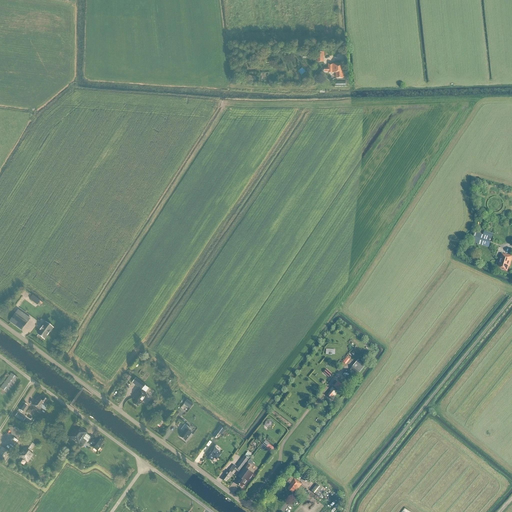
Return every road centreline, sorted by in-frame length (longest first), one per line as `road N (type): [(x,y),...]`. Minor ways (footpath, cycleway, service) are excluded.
road 1 (tertiary): [(256,511),(0,321)]
road 2 (track): [(347,511),(355,490),(511,297)]
road 3 (unclassified): [(145,463),(0,354)]
road 4 (track): [(247,505),(317,398)]
